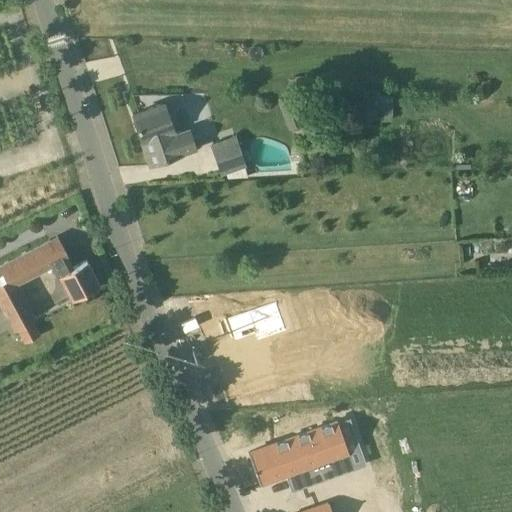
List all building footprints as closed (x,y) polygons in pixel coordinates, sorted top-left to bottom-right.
[(371,91),(351,91),(352,110),(372,109),(371,91)] [(300,97),(305,114),(320,110),(315,92),(300,97)] [(181,153),(195,148),(189,129),(175,134),(164,103),(132,114),(150,165),(182,154),(181,153)] [(235,137),(211,145),(220,174),(245,166),(235,137)] [(0,281),(0,304),(13,330),(17,328),(24,343),(39,335),(32,320),(34,319),(16,283),(52,264),(59,278),(60,277),(72,299),(99,285),(86,260),(73,267),(67,256),(68,256),(58,236),(0,265),(0,268),(5,279),(0,281)] [(225,305),(201,314),(230,396),(277,380),(267,352),(293,343),(279,302),(230,319),(225,305)] [(370,465),(353,417),(250,454),(260,482),(288,472),(295,491),(370,465)] [(331,511),(328,502),(299,511),(331,511)]
